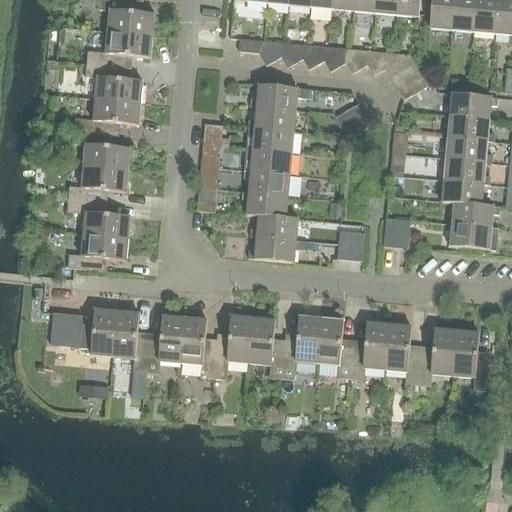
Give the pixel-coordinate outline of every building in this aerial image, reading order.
[(98,0),(97,10),(97,12),(109,14),(107,35),(153,39),(155,17),(129,14),(130,3),(101,0),(98,0)] [(267,0),(267,6),(289,8),(289,0),(267,0)] [(311,0),(289,0),(289,8),(310,10),(311,0)] [(332,0),(311,0),(310,10),(332,12),(332,0)] [(332,0),(332,12),(353,14),(354,0),(332,0)] [(354,0),(353,14),(375,16),(376,0),(354,0)] [(376,0),(375,16),(396,18),(397,0),(376,0)] [(397,0),(396,18),(418,20),(420,0),(397,0)] [(454,0),(432,0),(429,31),(452,33),(454,0)] [(454,0),(452,33),(473,35),(476,0),(454,0)] [(497,0),(476,0),(473,35),(495,37),(497,0)] [(511,0),(497,0),(495,37),(509,39),(508,46),(511,50),(511,0)] [(153,39),(107,35),(105,56),(87,54),(86,67),(118,70),(124,71),(125,59),(150,61),(153,39)] [(259,56),(265,54),(266,44),(239,42),(238,54),(259,56)] [(266,69),(281,60),(287,56),(287,46),(266,44),(265,54),(259,56),(266,69)] [(281,60),(287,71),(303,62),(308,58),(309,48),(287,46),(287,56),(281,60)] [(309,73),(324,64),(330,60),(330,50),(309,48),(308,58),(303,62),(309,73)] [(330,74),(346,66),(351,62),(352,52),(330,50),(330,60),(324,64),(330,74)] [(346,66),(352,76),(367,68),(373,64),(374,54),(352,52),(351,62),(346,66)] [(374,54),(373,64),(367,68),(373,78),(385,71),(394,66),(395,56),(374,54)] [(394,66),(385,71),(391,82),(416,68),(410,58),(395,56),(394,66)] [(118,70),(86,67),(85,80),(97,81),(95,102),(140,106),(142,84),(117,82),(118,70)] [(397,92),(421,78),(416,68),(391,82),(397,92)] [(403,103),(417,95),(427,89),(421,78),(397,92),(403,103)] [(451,90),(468,92),(469,83),(451,82),(451,90)] [(469,83),(468,92),(486,94),(486,85),(469,83)] [(309,102),(310,93),(258,88),(256,102),(250,102),(250,110),(256,110),(296,114),(297,101),(309,102)] [(449,119),(490,123),(491,108),(497,109),(498,101),(451,97),(449,119)] [(140,106),(95,102),(93,123),(75,121),(74,134),(106,138),(112,138),(113,126),(138,128),(140,106)] [(335,120),(341,131),(365,117),(359,107),(335,120)] [(294,135),(296,114),(256,110),(254,124),(248,123),(248,131),(294,135)] [(347,142),(348,141),(371,128),(365,117),(341,131),(347,142)] [(449,119),(447,140),(488,144),(494,145),(494,137),(488,137),(490,123),(449,119)] [(205,127),(204,139),(221,141),(222,129),(205,127)] [(406,130),(394,129),(394,130),(394,136),(402,137),(406,137),(406,130)] [(292,157),(294,135),(248,131),(247,138),(246,152),(252,152),(252,153),(292,157)] [(106,138),(74,134),(73,147),(85,148),(83,169),(128,173),(130,151),(105,149),(106,138)] [(394,136),(392,157),(400,158),(402,137),(394,136)] [(221,141),(204,139),(203,148),(220,149),(221,141)] [(486,158),(488,144),(447,140),(445,162),(486,165),(486,166),(492,166),(492,159),(486,158)] [(220,149),(203,148),(202,161),(219,162),(220,149)] [(252,153),(252,152),(246,152),(245,160),(244,173),(250,174),(290,178),(292,157),(252,153)] [(219,162),(202,161),(201,169),(218,171),(219,162)] [(486,166),(486,165),(445,162),(443,183),(484,187),(490,188),(490,180),(484,180),(486,166)] [(68,202),(100,204),(101,193),(126,195),(128,173),(83,169),(81,190),(69,189),(68,202)] [(218,171),(201,169),(200,182),(217,184),(218,171)] [(250,174),(244,173),(243,181),(249,182),(248,195),(248,196),(288,199),(290,178),(250,174)] [(217,184),(200,182),(199,191),(216,193),(217,184)] [(453,206),(488,209),(488,208),(488,202),(482,201),(484,187),(443,183),(441,205),(453,206)] [(216,193),(199,191),(197,205),(215,206),(216,193)] [(246,218),(258,219),(286,221),(286,220),(288,199),(248,196),(248,195),(242,195),(241,203),(247,203),(246,218)] [(100,204),(68,202),(66,215),(85,216),(83,237),(128,242),(130,219),(105,217),(106,205),(100,204)] [(215,206),(197,205),(197,213),(214,215),(215,206)] [(342,207),(331,206),(330,219),(341,220),(342,207)] [(488,208),(488,209),(453,206),(451,227),(492,231),(492,230),(493,217),(499,217),(500,209),(488,208)] [(258,219),(257,233),(250,232),(250,240),(256,241),(256,240),(296,244),(298,222),(286,220),(286,221),(258,219)] [(386,221),(383,249),(395,250),(398,222),(386,221)] [(398,222),(395,250),(407,251),(410,223),(398,222)] [(498,231),(492,230),(492,231),(451,227),(449,249),(496,254),(498,231)] [(337,262),(349,263),(352,235),(339,234),(337,262)] [(41,235),(40,243),(48,244),(49,236),(41,235)] [(352,235),(349,263),(361,264),(364,236),(352,235)] [(128,242),(83,237),(81,258),(69,257),(67,271),(99,273),(100,261),(126,264),(128,242)] [(294,266),(295,253),(307,254),(308,245),(296,244),(256,240),(256,241),(255,254),(248,254),(248,261),(294,266)] [(80,337),(82,319),(53,316),(50,348),(91,352),(91,358),(113,360),(117,314),(95,313),(92,338),(80,337)] [(139,317),(117,314),(113,360),(134,362),(133,374),(146,375),(148,343),(137,342),(139,317)] [(160,344),(148,343),(146,375),(158,376),(160,364),(181,366),(185,321),(163,319),(160,344)] [(216,349),(213,381),(213,382),(226,383),(228,365),(249,366),(253,321),(231,319),(229,345),(217,344),(216,349)] [(317,367),(321,321),(299,319),(297,345),(285,344),(284,350),(282,382),(294,383),(296,365),(317,367)] [(213,382),(213,381),(216,349),(204,348),(207,323),(185,321),(181,366),(202,368),(200,380),(213,382)] [(275,323),(253,321),(249,366),(270,368),(269,381),(282,382),(284,350),(273,349),(275,323)] [(321,321),(317,367),(338,369),(337,381),(350,382),(353,350),(341,349),(343,323),(321,321)] [(385,373),(389,328),(367,326),(365,351),(353,350),(350,382),(363,383),(364,371),(385,373)] [(389,328),(385,373),(406,375),(405,387),(418,388),(421,356),(409,355),(411,330),(389,328)] [(453,379),(457,334),(435,332),(432,357),(421,356),(418,388),(431,389),(432,377),(453,379)] [(486,394),(489,362),(477,361),(479,336),(457,334),(453,379),(474,381),(473,393),(486,394)] [(133,374),(130,399),(143,401),(146,375),(133,374)] [(107,391),(94,390),(93,401),(106,402),(107,391)]
